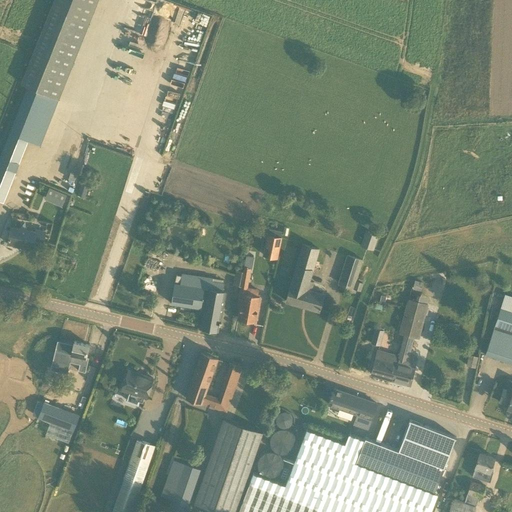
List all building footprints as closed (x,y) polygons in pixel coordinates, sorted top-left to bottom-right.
[(99,0),(59,0),(26,85),(31,87),(13,134),(28,140),(42,145),(99,0)] [(0,200),(4,202),(28,140),(13,134),(10,132),(0,156),(0,200)] [(77,183),(75,192),(83,195),(85,186),(81,185),(81,184),(77,183)] [(47,195),(63,202),(66,195),(50,188),(47,195)] [(36,232),(12,226),(8,244),(32,249),(34,240),(43,242),(45,232),(36,230),(36,232)] [(374,250),(378,236),(365,232),(360,245),(374,250)] [(263,254),(276,257),(280,238),(267,235),(263,254)] [(313,269),(314,265),(316,262),(320,248),(303,243),(297,265),(313,269)] [(245,254),(244,265),(252,266),(253,255),(245,254)] [(346,255),(339,283),(360,290),(363,280),(357,278),(363,260),(346,255)] [(310,281),(313,269),(297,265),(286,301),(319,311),(324,294),(311,290),(314,282),(310,281)] [(240,287),(238,300),(242,301),(239,318),(255,321),(260,297),(258,296),(259,290),(247,287),(248,284),(251,268),(244,267),(244,271),(241,286),(240,287)] [(241,286),(244,271),(236,270),(233,285),(241,286)] [(195,275),(193,286),(205,288),(202,306),(205,307),(201,328),(218,331),(218,330),(219,324),(220,324),(221,321),(220,320),(224,291),(223,291),(224,283),(213,281),(213,278),(195,275)] [(415,280),(413,289),(421,291),(423,282),(415,280)] [(175,283),(171,303),(201,308),(202,306),(205,288),(193,286),(180,284),(175,283)] [(414,337),(420,338),(429,303),(409,298),(400,333),(405,334),(414,337)] [(511,310),(502,307),(495,328),(511,333),(511,310)] [(379,345),(383,330),(375,328),(372,343),(379,345)] [(511,333),(495,328),(486,355),(511,363),(511,333)] [(401,356),(394,380),(410,385),(418,356),(410,354),(414,337),(405,334),(401,350),(399,356),(401,356)] [(74,344),(66,343),(60,362),(72,365),(75,357),(80,359),(77,369),(84,371),(88,357),(86,357),(89,345),(74,341),(74,344)] [(401,356),(399,356),(378,350),(371,373),(394,380),(401,356)] [(202,353),(186,398),(209,406),(210,403),(216,405),(215,408),(226,412),(242,367),(231,363),(219,399),(205,394),(217,359),(202,353)] [(476,367),(478,357),(469,354),(466,365),(476,367)] [(128,401),(131,393),(146,398),(153,378),(128,370),(121,390),(119,398),(120,401),(125,403),(128,401)] [(511,381),(509,380),(506,389),(504,388),(499,402),(509,405),(508,408),(511,409),(511,381)] [(358,414),(354,424),(368,429),(377,403),(334,389),(329,404),(358,414)] [(69,442),(74,430),(79,415),(44,402),(38,417),(50,422),(46,434),(69,442)] [(298,444),(287,427),(294,422),(287,411),(275,419),(281,428),(267,437),(279,456),(298,444)] [(221,511),(234,511),(262,432),(223,418),(195,503),(221,511)] [(454,441),(409,424),(400,447),(402,447),(445,464),(454,441)] [(431,511),(438,495),(434,493),(356,463),(365,440),(351,435),(347,444),(308,429),(287,485),(255,473),(240,511),(431,511)] [(402,447),(400,447),(399,450),(366,437),(365,440),(356,463),(434,493),(445,464),(402,447)] [(132,511),(156,445),(137,438),(111,511),(132,511)] [(475,467),(472,476),(479,478),(482,469),(490,472),(494,457),(480,452),(475,467)] [(186,511),(201,469),(173,459),(161,494),(172,498),(170,506),(186,511)] [(474,511),(479,496),(482,497),(485,486),(471,481),(464,503),(453,500),(449,511),(474,511)]
